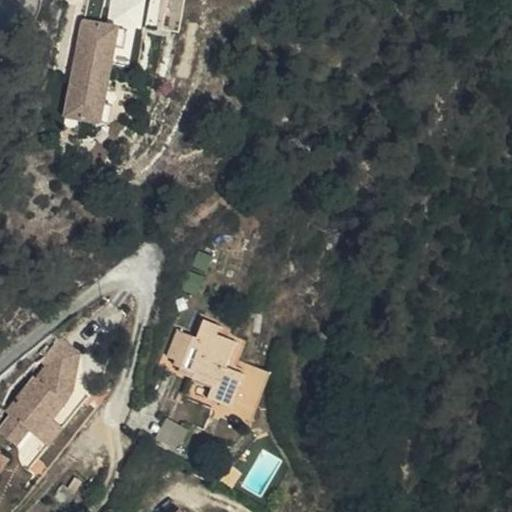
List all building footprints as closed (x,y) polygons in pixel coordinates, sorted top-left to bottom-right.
[(112,0),(109,21),(143,26),(146,0),(112,0)] [(121,25),(84,18),(67,116),(104,122),(104,120),(108,102),(117,45),(121,27),(121,25)] [(128,28),(121,27),(117,45),(125,46),(128,28)] [(115,103),(108,102),(104,120),(112,121),(115,103)] [(201,249),(195,264),(209,270),(215,255),(201,249)] [(183,287),(199,293),(206,275),(190,269),(183,287)] [(234,405),(248,367),(231,361),(240,337),(224,331),(226,327),(205,319),(198,337),(179,330),(168,358),(181,363),(180,368),(200,376),(199,381),(222,389),(218,399),(234,405)] [(39,378),(1,429),(19,444),(32,429),(51,443),(66,426),(55,416),(70,400),(76,390),(82,352),(64,335),(45,361),(48,364),(45,382),(39,378)] [(180,450),(193,428),(167,412),(154,434),(180,450)] [(79,494),(66,483),(55,497),(67,506),(79,494)]
